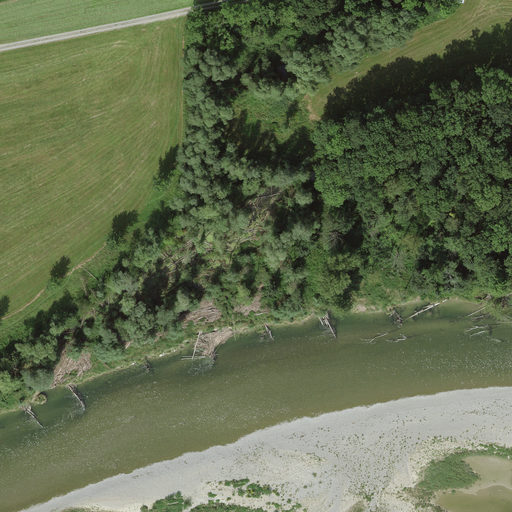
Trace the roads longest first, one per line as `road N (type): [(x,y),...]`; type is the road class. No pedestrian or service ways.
road 1 (track): [(320,0),(307,322)]
road 2 (track): [(180,14),(0,50)]
